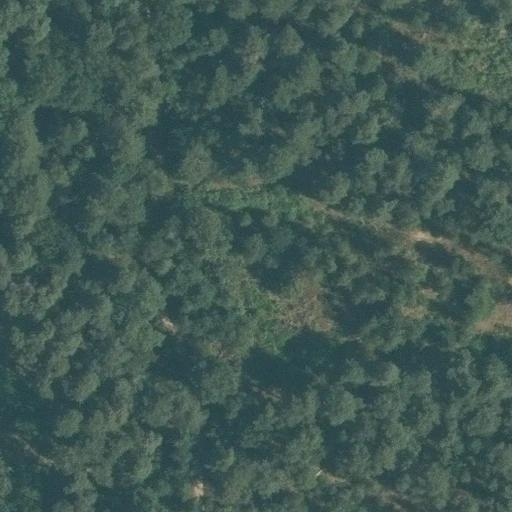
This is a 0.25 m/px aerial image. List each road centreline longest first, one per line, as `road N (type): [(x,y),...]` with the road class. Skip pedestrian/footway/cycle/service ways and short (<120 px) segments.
road 1 (track): [(140,0),(166,274)]
road 2 (track): [(200,511),(166,274)]
road 3 (track): [(166,274),(141,256),(0,223)]
